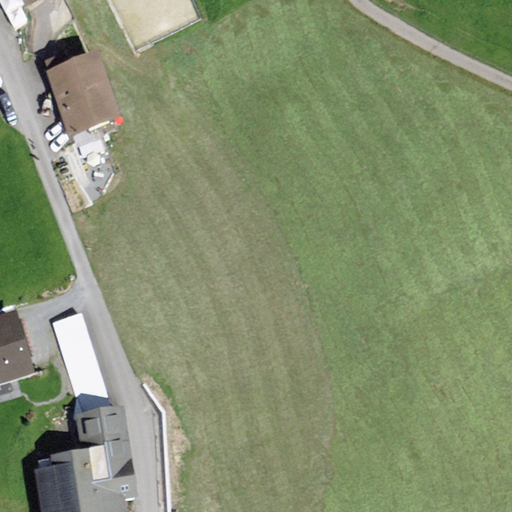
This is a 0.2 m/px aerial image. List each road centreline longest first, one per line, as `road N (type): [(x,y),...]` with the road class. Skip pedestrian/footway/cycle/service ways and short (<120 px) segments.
road 1 (residential): [(0,49),(127,394),(144,511)]
road 2 (track): [(352,0),(511,88)]
